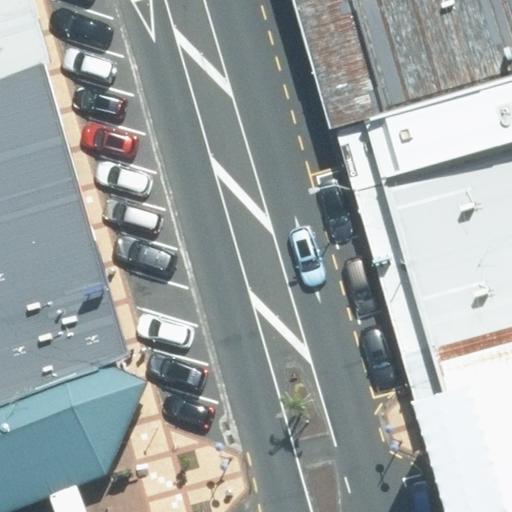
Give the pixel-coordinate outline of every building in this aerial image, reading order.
[(61,0),(0,0),(0,84),(76,58),(61,0)] [(511,0),(315,0),(350,118),(511,75),(511,0)] [(0,412),(155,351),(76,58),(0,84),(0,412)] [(511,399),(511,85),(349,132),(433,422),(511,399)] [(160,359),(0,418),(0,511),(35,511),(132,474),(169,389),(160,359)] [(511,511),(511,408),(434,428),(459,511),(511,511)]
